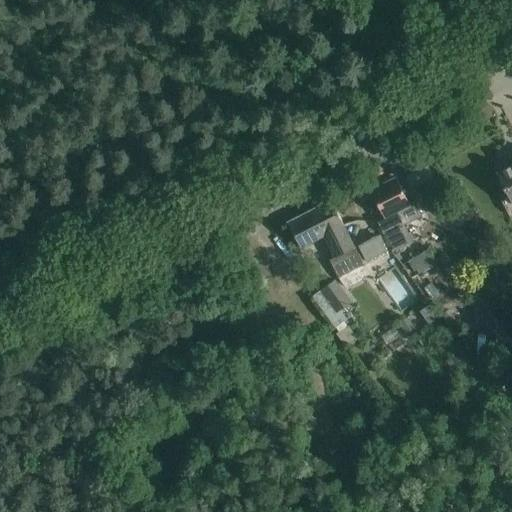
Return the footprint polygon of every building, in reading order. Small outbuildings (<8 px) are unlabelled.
[(511,165),(497,173),(506,191),(511,201),(511,165)] [(411,206),(406,195),(397,177),(371,190),(392,233),(403,228),(396,213),(411,206)] [(365,266),(351,237),(332,200),(288,222),(302,249),(323,238),(332,259),(329,260),(338,279),(365,266)] [(379,241),(363,249),(369,260),(385,252),(379,241)] [(429,249),(403,263),(416,287),(423,283),(418,275),(426,270),(430,276),(444,268),(441,262),(437,264),(429,249)] [(399,314),(416,303),(393,268),(375,279),(399,314)] [(487,272),(472,282),(478,290),(492,280),(487,272)] [(511,292),(500,278),(481,295),(493,309),(511,292)] [(351,302),(336,280),(311,298),(327,319),(351,302)] [(446,303),(460,294),(454,286),(441,295),(446,303)] [(428,325),(438,318),(429,305),(420,312),(428,325)] [(441,315),(448,325),(456,320),(449,309),(441,315)] [(354,322),(348,314),(341,319),(347,327),(354,322)] [(399,323),(407,334),(417,327),(409,316),(399,323)] [(387,345),(399,336),(392,327),(381,336),(387,345)] [(473,360),(482,371),(489,366),(481,354),(473,360)] [(412,360),(394,372),(419,410),(437,398),(412,360)] [(484,377),(451,397),(457,407),(489,387),(484,377)] [(140,414),(151,429),(192,401),(181,386),(140,414)] [(248,431),(264,421),(249,398),(233,408),(248,431)]
